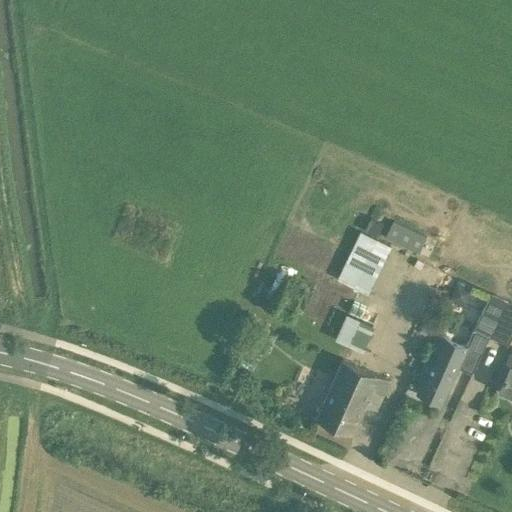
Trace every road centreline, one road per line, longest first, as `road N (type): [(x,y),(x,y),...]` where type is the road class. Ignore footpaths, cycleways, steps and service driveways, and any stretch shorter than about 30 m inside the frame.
road 1 (primary): [(384,511),(143,400),(0,353)]
road 2 (track): [(21,511),(46,364)]
